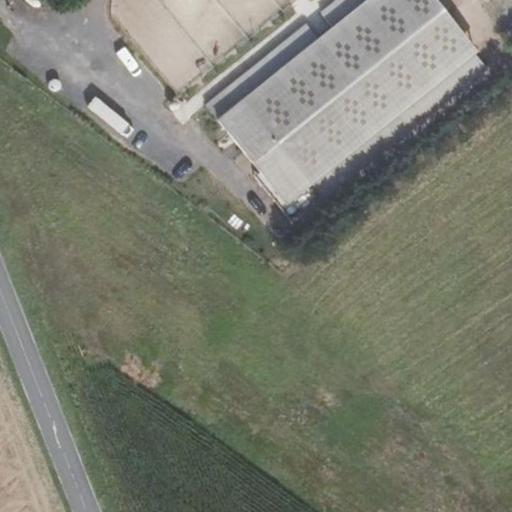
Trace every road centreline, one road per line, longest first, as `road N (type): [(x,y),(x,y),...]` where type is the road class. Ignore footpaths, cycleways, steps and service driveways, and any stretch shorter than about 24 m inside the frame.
road 1 (track): [(450,0),(490,55),(483,69),(289,221),(271,220),(215,160),(177,142)]
road 2 (unclassified): [(0,271),(89,511)]
